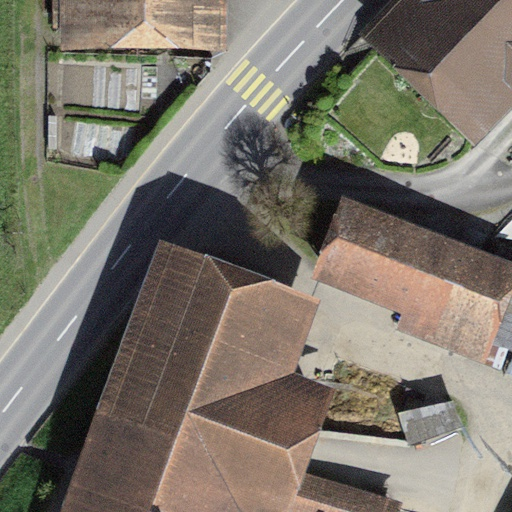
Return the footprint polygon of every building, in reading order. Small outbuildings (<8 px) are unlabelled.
[(47,0),(49,73),(216,68),(213,0),(47,0)] [(511,0),(414,0),(345,73),(451,174),(511,110),(511,0)] [(509,288),(329,221),(299,302),(479,368),(509,288)] [(305,320),(135,266),(56,511),(349,511),(288,492),(315,406),(281,395),(305,320)] [(401,453),(361,443),(352,478),(392,487),(401,453)]
